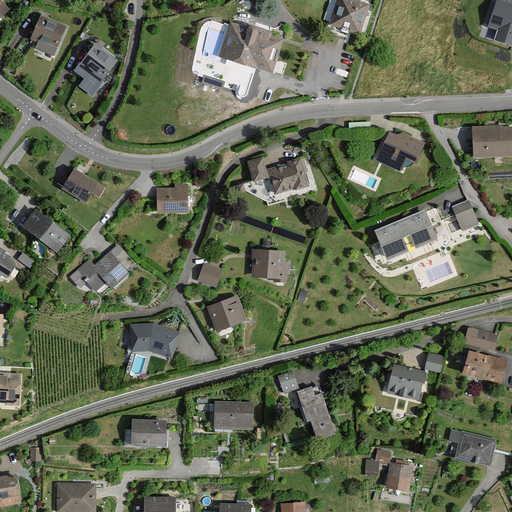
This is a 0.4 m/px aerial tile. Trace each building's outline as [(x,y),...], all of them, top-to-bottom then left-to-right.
[(355,0),(334,0),(326,26),(358,36),(369,4),(355,0)] [(511,2),(503,0),(497,0),(489,25),(498,28),(495,38),(511,43),(511,2)] [(0,20),(8,13),(0,4),(0,20)] [(38,18),(28,42),(54,53),(65,30),(38,18)] [(232,25),(223,55),(272,70),(281,41),(268,37),(269,31),(248,25),(247,30),(232,25)] [(91,47),(76,67),(99,85),(115,65),(91,47)] [(471,127),(473,157),(511,155),(511,127),(500,128),(500,126),(471,127)] [(387,133),(375,161),(399,172),(405,159),(415,164),(424,144),(403,135),(395,136),(387,133)] [(245,162),(251,184),(267,179),(273,198),(307,188),(303,174),(306,173),(301,156),(284,162),(285,164),(265,170),(261,157),(245,162)] [(60,190),(85,204),(89,196),(97,200),(104,188),(72,170),(60,190)] [(155,189),(156,214),(188,214),(187,185),(173,186),(173,189),(155,189)] [(234,187),(236,195),(244,193),(242,185),(234,187)] [(451,207),(460,231),(477,225),(467,201),(451,207)] [(432,223),(441,219),(437,207),(427,210),(432,223)] [(20,226),(55,253),(69,236),(34,209),(20,226)] [(374,231),(386,260),(435,240),(423,211),(374,231)] [(77,291),(86,294),(92,290),(98,297),(128,273),(121,264),(128,258),(117,246),(92,266),(88,261),(67,279),(77,291)] [(0,278),(5,282),(15,267),(9,263),(10,261),(1,256),(3,253),(0,250),(0,278)] [(251,262),(251,278),(272,279),(272,282),(286,283),(287,263),(283,263),(284,251),(250,250),(250,262),(251,262)] [(202,263),(195,282),(216,289),(222,270),(202,263)] [(205,308),(215,334),(245,322),(235,297),(205,308)] [(128,326),(129,353),(148,352),(169,359),(177,334),(152,325),(128,326)] [(499,335),(467,328),(463,344),(495,351),(499,335)] [(429,351),(425,368),(441,372),(444,355),(429,351)] [(508,361),(467,351),(462,374),(502,384),(508,361)] [(424,372),(391,364),(384,395),(417,402),(424,372)] [(296,370),(279,375),(283,392),(300,388),(296,370)] [(0,374),(0,403),(4,404),(4,408),(20,409),(21,376),(0,374)] [(318,384),(294,393),(305,423),(311,421),(318,439),(336,432),(318,384)] [(211,401),(211,428),(250,429),(251,402),(211,401)] [(166,421),(129,421),(129,448),(165,448),(166,421)] [(496,440),(447,427),(444,439),(456,442),(452,458),(489,468),(496,440)] [(387,467),(387,463),(389,453),(374,451),(372,465),(387,467)] [(387,463),(387,467),(383,488),(407,492),(411,467),(387,463)] [(0,506),(23,504),(19,474),(0,476),(0,506)] [(93,511),(94,485),(54,485),(53,511),(93,511)] [(174,511),(174,498),(142,499),(142,511),(174,511)] [(281,503),(281,511),(307,511),(307,502),(281,503)]
